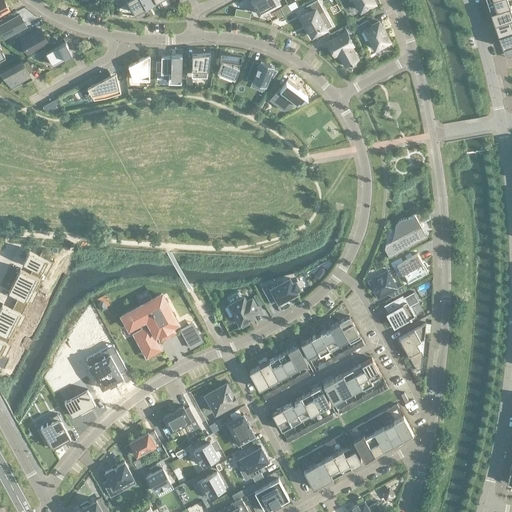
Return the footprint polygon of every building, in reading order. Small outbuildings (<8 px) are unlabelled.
[(3,0),(0,0),(0,14),(9,10),(3,0)] [(141,0),(127,0),(134,13),(145,7),(141,0)] [(251,0),(258,13),(258,14),(259,14),(279,3),(280,3),(279,2),(277,0),(251,0)] [(309,12),(301,16),(304,23),(308,30),(312,36),(331,25),(317,0),(316,0),(305,6),(309,12)] [(353,2),(357,9),(359,8),(360,10),(374,3),(373,0),(354,0),(355,0),(353,2)] [(509,6),(507,0),(488,0),(486,1),(490,12),(509,6)] [(287,4),(280,8),(283,15),(290,11),(287,4)] [(490,12),(494,24),(511,17),(511,15),(509,6),(490,12)] [(0,32),(0,33),(4,39),(11,35),(26,27),(19,14),(0,24),(0,32)] [(498,35),(511,30),(511,17),(494,24),(498,35)] [(382,44),(389,41),(378,21),(370,26),(367,20),(356,26),(360,32),(365,30),(375,48),(376,48),(377,49),(383,46),(382,44)] [(47,42),(40,29),(21,40),(28,52),(47,42)] [(511,30),(498,35),(502,47),(511,43),(511,30)] [(327,42),(334,56),(338,54),(345,66),(351,63),(352,63),(352,62),(357,59),(351,47),(353,45),(346,32),(327,42)] [(46,52),(52,65),(72,54),(65,42),(46,52)] [(192,53),(191,76),(206,76),(210,52),(192,53)] [(240,62),(241,55),(236,54),(232,53),(226,52),(221,52),(219,59),(222,60),(222,62),(222,61),(217,74),(219,74),(232,79),(232,80),(234,80),(239,68),(240,62)] [(149,79),(150,54),(128,65),(133,79),(149,79)] [(175,56),(161,56),(161,61),(156,61),(156,71),(161,72),(161,73),(168,73),(168,82),(181,82),(182,55),(175,54),(175,56)] [(21,58),(0,69),(0,72),(13,89),(22,84),(19,80),(29,74),(28,73),(32,70),(27,61),(23,63),(21,59),(22,59),(21,58)] [(258,67),(251,64),(246,78),(266,86),(278,70),(273,68),(274,66),(260,60),(258,67)] [(115,72),(87,88),(94,100),(106,97),(120,93),(115,72)] [(278,87),(269,99),(283,110),(307,97),(297,89),(299,87),(299,86),(298,87),(288,79),(288,78),(280,89),(278,87)] [(398,220),(397,222),(396,224),(392,241),(385,244),(384,249),(389,257),(424,238),(418,227),(420,226),(414,214),(408,218),(405,218),(403,218),(401,219),(398,220)] [(29,250),(23,262),(33,267),(33,266),(43,271),(51,253),(42,248),(39,255),(29,250)] [(417,253),(396,264),(407,284),(428,272),(417,253)] [(20,268),(14,279),(33,289),(43,271),(33,266),(33,267),(30,273),(20,268)] [(387,270),(373,278),(368,281),(370,284),(378,299),(391,291),(394,296),(405,290),(402,285),(397,288),(387,270)] [(269,284),(262,288),(270,303),(277,300),(278,301),(278,302),(279,302),(285,299),(290,296),(296,293),(297,292),(296,291),(296,290),(299,288),(295,281),(292,283),(289,278),(271,288),(269,284)] [(14,279),(8,291),(18,296),(15,302),(25,307),(33,289),(14,279)] [(402,295),(387,303),(391,310),(385,313),(386,314),(386,315),(388,318),(388,319),(389,319),(393,327),(409,319),(410,319),(412,318),(416,315),(411,306),(419,301),(413,291),(403,297),(402,295)] [(240,292),(227,299),(230,304),(229,304),(235,314),(233,315),(237,322),(238,321),(240,323),(241,323),(242,325),(248,321),(247,319),(254,316),(252,313),(258,309),(251,298),(246,301),(243,297),(242,297),(240,292)] [(148,327),(135,334),(139,341),(139,342),(143,348),(143,347),(147,355),(159,348),(152,335),(155,333),(156,334),(161,331),(162,333),(170,329),(169,327),(175,323),(177,322),(162,296),(153,301),(151,299),(140,305),(141,307),(128,314),(126,316),(130,324),(136,321),(146,316),(152,326),(148,328),(148,327)] [(103,301),(101,300),(96,303),(100,311),(105,308),(105,306),(103,301)] [(2,303),(0,307),(0,316),(16,324),(25,307),(15,302),(12,308),(2,303)] [(0,316),(0,330),(1,331),(0,332),(0,339),(7,343),(16,324),(0,316)] [(360,337),(349,316),(339,322),(348,338),(350,343),(360,337)] [(339,322),(329,327),(338,343),(348,338),(339,322)] [(398,337),(416,370),(421,368),(422,353),(424,339),(425,322),(398,337)] [(323,330),(320,332),(329,350),(339,345),(338,343),(329,327),(330,329),(325,332),(324,330),(323,330)] [(319,355),(320,355),(329,350),(320,332),(315,335),(312,336),(310,337),(319,354),(320,355),(319,355)] [(198,333),(186,340),(190,348),(202,341),(198,333)] [(310,337),(300,343),(309,359),(319,354),(310,337)] [(289,349),(287,350),(297,367),(307,362),(298,344),(296,345),(295,345),(296,345),(290,349),(289,348),(289,349)] [(90,367),(88,368),(91,374),(93,373),(102,389),(123,377),(120,372),(127,369),(116,350),(89,364),(90,367)] [(287,350),(278,355),(288,373),(297,367),(287,350)] [(278,355),(268,360),(278,378),(288,373),(278,355)] [(372,358),(361,363),(371,380),(381,375),(372,358)] [(278,378),(268,360),(259,365),(269,383),(278,378)] [(372,383),(371,380),(361,363),(352,368),(362,386),(363,388),(372,383)] [(259,365),(249,371),(259,388),(269,383),(259,365)] [(352,368),(342,374),(352,391),(362,386),(352,368)] [(342,374),(333,379),(343,397),(352,391),(342,374)] [(333,379),(323,384),(333,402),(343,397),(333,379)] [(226,383),(205,394),(215,412),(236,401),(235,400),(233,396),(232,395),(226,383)] [(320,386),(310,391),(320,409),(330,404),(320,386)] [(87,389),(64,401),(72,416),(79,412),(81,415),(88,411),(86,409),(95,404),(87,389)] [(301,397),(310,414),(320,409),(310,391),(301,397)] [(310,414),(301,397),(296,399),(297,401),(293,403),(292,401),(291,402),(301,419),(310,414)] [(291,402),(282,407),(291,425),(292,424),(301,419),(291,402)] [(176,410),(170,412),(170,413),(164,416),(163,416),(164,417),(171,431),(191,420),(190,420),(195,417),(189,407),(185,409),(183,407),(183,406),(182,406),(176,410)] [(281,430),(292,425),(292,424),(291,425),(282,407),(272,412),(281,430)] [(246,420),(243,414),(243,413),(242,414),(228,422),(228,421),(227,422),(222,425),(227,434),(232,431),(238,442),(238,443),(239,443),(253,435),(254,435),(254,434),(250,427),(250,426),(249,426),(247,421),(246,420)] [(41,439),(46,447),(50,445),(53,450),(61,445),(60,443),(70,438),(69,434),(57,414),(49,418),(51,421),(40,427),(45,436),(41,439)] [(403,415),(393,421),(403,439),(413,433),(403,415)] [(393,421),(383,426),(393,444),(403,439),(393,421)] [(214,422),(208,425),(212,432),(218,429),(214,422)] [(383,426),(374,431),(374,432),(374,433),(375,432),(384,449),(393,444),(383,426)] [(148,432),(129,442),(137,455),(155,445),(154,444),(160,441),(154,431),(149,433),(148,432)] [(366,437),(365,438),(374,454),(384,449),(375,432),(374,433),(366,437)] [(374,454),(365,438),(366,437),(363,433),(353,439),(364,460),(374,454)] [(206,442),(194,449),(202,465),(218,456),(215,451),(220,449),(216,442),(211,444),(211,443),(208,445),(206,442)] [(352,443),(342,449),(351,467),(362,461),(352,443)] [(262,471),(259,465),(268,460),(261,447),(261,446),(240,458),(247,472),(248,471),(251,477),(262,471)] [(332,454),(342,472),(351,467),(342,449),(332,454)] [(342,472),(332,454),(323,459),(332,477),(342,472)] [(323,459),(313,465),(323,482),(332,477),(323,459)] [(117,465),(116,466),(113,468),(113,467),(112,468),(106,472),(106,471),(105,472),(105,473),(109,479),(103,482),(110,496),(121,491),(118,485),(133,477),(125,462),(124,461),(123,462),(117,465)] [(313,465),(303,470),(313,488),(323,482),(313,465)] [(160,468),(146,475),(155,491),(171,482),(164,470),(161,471),(160,468)] [(216,471),(201,480),(209,495),(222,489),(220,486),(224,484),(216,471)] [(254,491),(265,511),(274,506),(274,505),(279,502),(280,503),(289,498),(278,478),(254,491)] [(254,483),(244,489),(246,493),(256,488),(254,483)] [(242,489),(232,495),(235,500),(245,494),(242,489)] [(248,511),(241,498),(230,504),(233,509),(227,511),(248,511)] [(81,507),(74,511),(103,511),(96,499),(89,503),(88,500),(79,505),(81,507)] [(346,511),(380,511),(375,502),(367,507),(365,502),(365,501),(358,504),(357,504),(352,507),(345,511),(346,511)]
